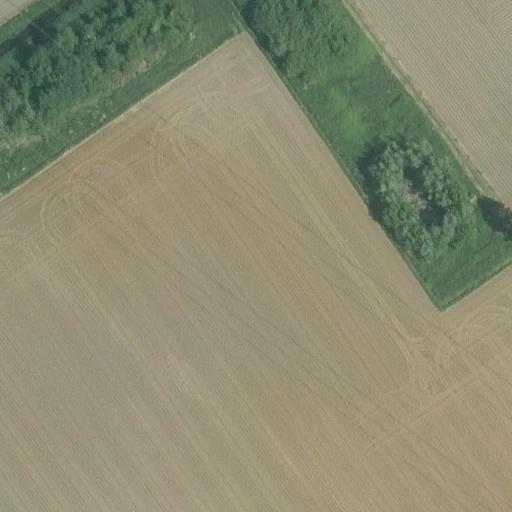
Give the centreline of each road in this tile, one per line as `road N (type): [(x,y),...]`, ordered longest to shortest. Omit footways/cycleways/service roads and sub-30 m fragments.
road 1 (track): [(339,0),(508,236)]
road 2 (track): [(0,75),(106,0)]
